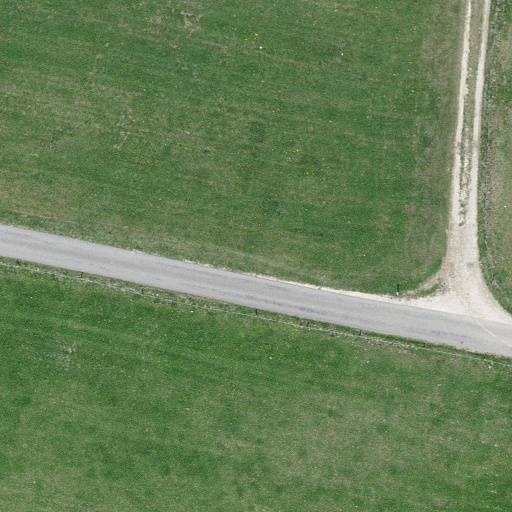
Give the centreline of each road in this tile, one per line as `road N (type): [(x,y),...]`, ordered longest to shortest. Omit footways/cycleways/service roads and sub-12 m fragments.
road 1 (unclassified): [(0,240),(511,342)]
road 2 (track): [(473,330),(463,255),(477,0)]
